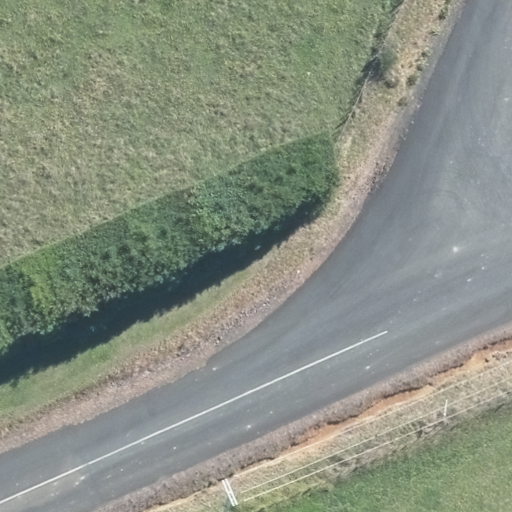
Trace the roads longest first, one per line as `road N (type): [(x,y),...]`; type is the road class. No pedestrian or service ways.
road 1 (unclassified): [(0,499),(494,283)]
road 2 (unclassified): [(494,283),(447,163),(511,18)]
